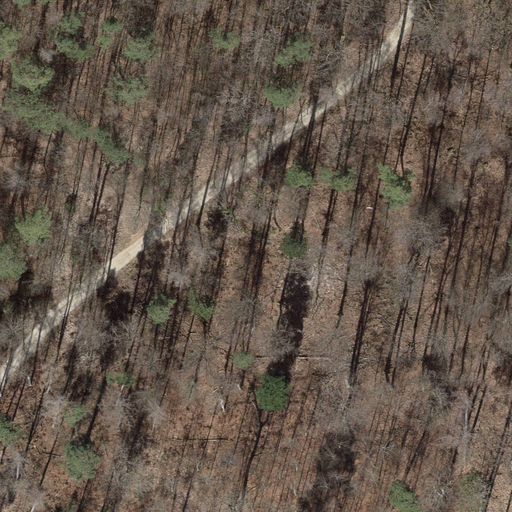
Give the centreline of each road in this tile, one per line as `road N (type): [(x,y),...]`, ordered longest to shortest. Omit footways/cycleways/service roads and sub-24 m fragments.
road 1 (track): [(417,0),(400,34),(358,80),(160,228),(0,393)]
road 2 (track): [(160,228),(99,171),(0,100)]
